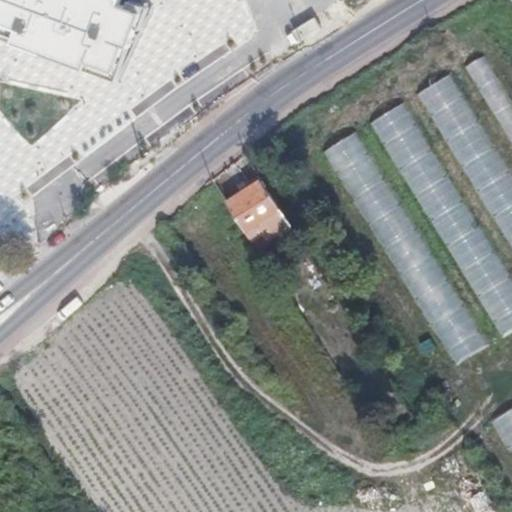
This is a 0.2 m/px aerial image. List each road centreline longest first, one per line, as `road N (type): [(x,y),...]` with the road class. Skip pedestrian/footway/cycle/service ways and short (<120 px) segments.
road 1 (track): [(131,207),(239,383),(350,462),(388,473),(511,385)]
road 2 (primary): [(417,0),(233,123),(0,317)]
